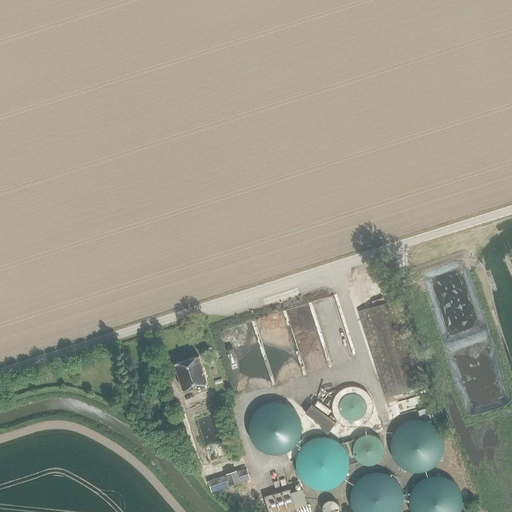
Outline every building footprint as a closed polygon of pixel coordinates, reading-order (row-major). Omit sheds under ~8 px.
[(387,397),(427,384),(400,298),(359,312),(387,397)] [(183,389),(207,382),(199,356),(175,363),(183,389)] [(352,428),(354,428),(355,428),(357,427),(359,427),(361,426),(362,425),(364,424),(365,423),(366,422),(368,421),(369,419),(370,418),(371,416),(371,414),(372,413),(372,411),(372,409),(373,407),(372,405),(372,404),(372,402),(371,400),(371,398),(370,397),(369,395),(368,394),(366,392),(365,391),(364,390),(362,389),(361,388),(359,388),(357,387),(355,387),(354,386),(352,386),(350,386),(348,387),(346,387),(345,388),(343,388),(341,389),(340,390),(338,391),(337,392),(336,394),(335,395),(334,397),(333,398),(332,400),(332,402),(331,404),(331,405),(331,407),(331,409),(331,411),(332,413),(332,414),(333,416),(334,418),(335,419),(336,421),(337,422),(338,423),(340,424),(341,425),(343,426),(345,427),(346,427),(348,428),(350,428),(352,428)] [(427,388),(402,394),(403,400),(398,402),(400,413),(431,406),(427,388)] [(249,428),(249,430),(249,432),(250,435),(250,438),(251,440),(252,442),(253,443),(255,446),(256,447),(258,449),(259,450),(261,451),(263,452),(265,453),(267,454),(269,455),(270,455),(274,455),(278,455),(280,455),(283,455),(285,454),(287,453),(288,453),(291,451),(293,449),(295,448),(297,446),(298,444),(299,442),(300,440),(301,437),(302,436),(302,434),(303,431),(303,428),(303,426),(303,424),(302,422),(301,419),(300,417),(299,415),(298,413),(297,411),(296,410),(295,409),(293,408),(292,406),(291,406),(289,405),(287,404),(286,403),(284,402),(282,402),(280,401),(278,401),(276,401),(273,401),(272,401),(269,402),(267,403),(266,403),(264,404),(262,405),(261,405),(260,407),(258,407),(257,409),(256,409),(255,411),(253,413),(252,415),(251,418),(250,420),(249,423),(249,426),(249,428)] [(327,434),(335,423),(311,404),(304,413),(322,426),(320,428),(327,434)] [(390,445),(390,447),(391,449),(391,450),(391,452),(391,453),(392,454),(392,456),(393,457),(393,459),(394,460),(395,461),(397,463),(398,464),(399,466),(401,467),(402,468),(404,469),(406,470),(408,471),(410,472),(411,472),(413,473),(415,473),(417,473),(418,473),(420,473),(421,473),(422,472),(424,472),(425,472),(427,471),(429,470),(430,470),(432,469),(433,468),(434,467),(436,466),(437,464),(439,463),(440,461),(441,460),(441,459),(442,457),(443,455),(444,453),(444,451),(445,449),(445,445),(445,444),(445,443),(444,441),(444,440),(444,438),(443,437),(443,435),(442,434),(442,433),(441,432),(441,431),(440,431),(439,430),(439,429),(438,428),(437,427),(436,426),(435,425),(434,424),(433,423),(431,422),(429,421),(428,421),(427,420),(426,420),(424,420),(423,419),(422,419),(421,419),(420,419),(419,419),(418,419),(417,419),(416,419),(414,419),(413,419),(411,420),(409,420),(408,420),(408,421),(407,421),(406,422),(404,422),(403,423),(402,424),(401,424),(400,425),(399,426),(398,427),(397,428),(396,430),(395,431),(394,433),(393,435),(392,436),(392,437),(391,438),(391,440),(391,442),(390,443),(390,445)] [(367,465),(369,465),(370,465),(371,465),(373,464),(374,464),(375,463),(376,462),(377,462),(378,461),(379,460),(380,459),(381,457),(381,456),(382,455),(382,454),(383,452),(383,451),(383,450),(383,448),(383,447),(382,446),(382,444),(381,443),(381,442),(380,441),(379,440),(378,439),(377,438),(376,437),(375,436),(374,435),(373,435),(371,434),(370,434),(369,434),(367,434),(366,434),(365,434),(363,435),(362,435),(361,435),(359,436),(358,437),(357,438),(356,439),(355,440),(354,441),(354,442),(353,443),(353,444),(352,446),(352,447),(352,448),(352,450),(352,451),(352,452),(352,454),(353,455),(353,456),(354,457),(354,459),(355,460),(356,461),(357,462),(358,462),(359,463),(361,464),(362,464),(363,465),(365,465),(366,465),(367,465)] [(296,461),(296,466),(297,470),(298,475),(301,479),(303,482),(307,485),(311,487),(315,489),(319,490),(324,490),(328,490),(333,489),(337,487),(341,484),(344,481),(347,477),(349,473),(350,469),(351,465),(351,464),(351,463),(351,462),(351,461),(350,461),(350,460),(350,459),(350,458),(350,457),(350,456),(349,455),(349,454),(349,453),(348,453),(348,452),(348,451),(347,451),(347,450),(347,449),(346,449),(346,448),(345,447),(345,446),(344,446),(344,445),(343,445),(343,444),(342,444),(342,443),(339,441),(335,439),(331,437),(327,437),(323,436),(319,437),(314,438),(310,439),(306,442),(303,445),(300,449),(298,453),(297,457),(296,461)] [(211,492),(250,479),(246,468),(207,481),(211,492)] [(290,488),(287,477),(283,478),(281,471),(266,475),(268,482),(274,480),(278,492),(290,488)] [(398,511),(399,511),(400,510),(401,508),(402,505),(402,503),(403,501),(403,498),(403,496),(402,494),(402,491),(401,489),(400,487),(399,485),(398,483),(396,481),(395,479),(393,478),(391,476),(389,475),(387,474),(385,473),(383,472),(381,472),(378,472),(376,472),(374,472),(371,472),(369,472),(367,473),(365,474),(362,475),(360,476),(359,478),(357,479),(355,481),(354,483),(353,485),(352,487),(351,489),(350,491),(349,494),(349,496),(349,498),(349,501),(349,503),(350,505),(351,508),(352,510),(353,511),(352,511),(398,511)] [(459,511),(460,511),(461,509),(461,506),(461,504),(462,502),(461,499),(461,497),(461,495),(460,493),(459,490),(458,488),(457,486),(455,485),(454,483),(452,481),(450,480),(448,479),(446,478),(444,477),(442,476),(439,475),(437,475),(435,475),(432,475),(430,475),(428,476),(426,477),(423,478),(421,479),(419,480),(418,481),(416,483),(414,485),(413,486),(412,488),(411,490),(410,493),(409,495),(408,497),(408,499),(408,502),(408,504),(408,506),(409,509),(410,511),(459,511)] [(290,492),(289,489),(263,496),(267,511),(290,511),(296,510),(295,508),(306,504),(302,489),(290,492)] [(338,511),(339,511),(339,510),(339,509),(339,508),(339,507),(339,506),(338,505),(338,504),(337,503),(336,502),(335,501),(334,500),(332,500),(331,500),(330,500),(328,500),(327,500),(325,501),(324,502),(323,503),(322,504),(322,505),(321,506),(321,507),(321,508),(321,509),(321,510),(321,511),(322,511),(321,511),(338,511)]
